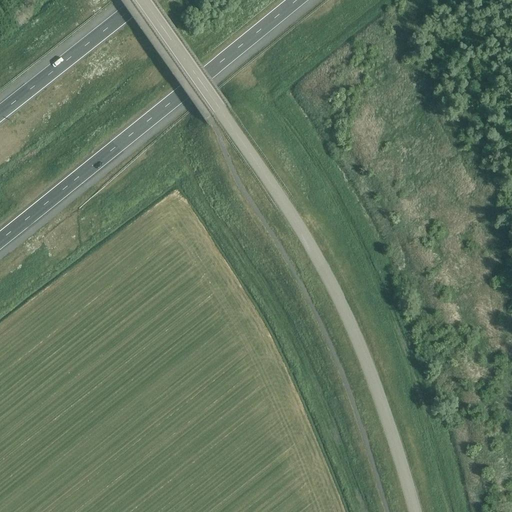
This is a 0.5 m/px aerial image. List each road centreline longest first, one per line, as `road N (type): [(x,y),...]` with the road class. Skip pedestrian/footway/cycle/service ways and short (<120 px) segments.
road 1 (tertiary): [(415,511),(339,300),(282,200),(142,0)]
road 2 (motorway): [(0,240),(296,0)]
road 3 (motorway): [(142,0),(0,113)]
